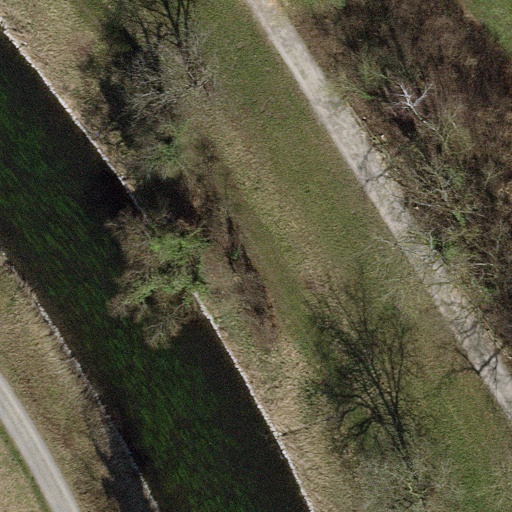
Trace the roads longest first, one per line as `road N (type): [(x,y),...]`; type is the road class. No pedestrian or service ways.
road 1 (track): [(266,0),(511,396)]
road 2 (track): [(0,395),(50,470),(67,511)]
